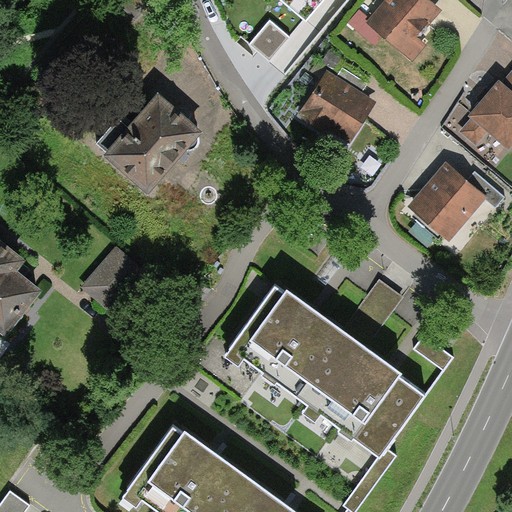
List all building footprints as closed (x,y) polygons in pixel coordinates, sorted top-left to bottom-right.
[(279,0),(305,20),(322,0),(279,0)] [(387,0),(366,25),(412,62),(426,45),(419,40),(443,11),(429,0),(387,0)] [(294,38),(271,17),(247,43),(271,64),(294,38)] [(335,70),(342,59),(331,51),(323,62),(335,70)] [(343,69),(337,77),(361,93),(367,85),(343,69)] [(327,72),(299,117),(326,134),(329,130),(351,143),(377,103),(366,96),(361,93),(337,77),(327,72)] [(511,72),(502,84),(511,92),(511,72)] [(467,118),(469,120),(486,133),(507,151),(511,144),(511,92),(502,84),(499,81),(487,95),(467,118)] [(159,96),(104,158),(148,197),(203,135),(159,96)] [(474,146),(486,133),(469,120),(459,132),(474,146)] [(448,165),(410,207),(449,241),(486,198),(467,182),(457,172),(448,165)] [(477,171),(467,182),(486,198),(496,205),(505,194),(477,171)] [(0,241),(0,326),(5,331),(39,290),(15,270),(22,261),(0,241)] [(112,254),(80,289),(105,312),(137,276),(112,254)] [(378,281),(344,330),(367,345),(400,296),(378,281)] [(344,330),(277,282),(229,358),(240,366),(245,359),(380,458),(382,459),(388,452),(427,396),(403,379),(406,374),(367,345),(344,330)] [(298,511),(175,424),(122,500),(137,511),(142,504),(152,511),(298,511)] [(355,511),(395,458),(388,452),(382,459),(380,458),(343,508),(347,511),(346,511),(355,511)] [(14,494),(1,511),(33,511),(35,509),(14,494)]
